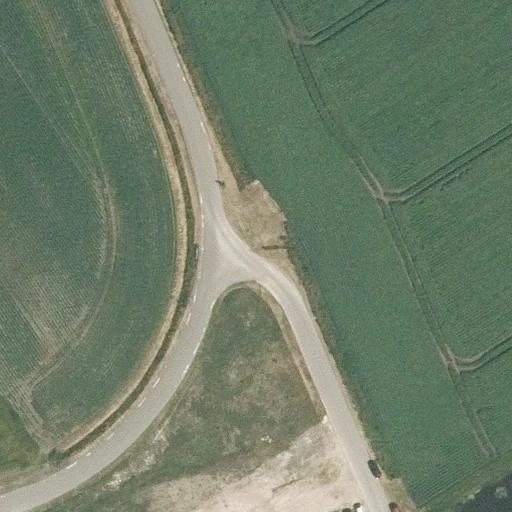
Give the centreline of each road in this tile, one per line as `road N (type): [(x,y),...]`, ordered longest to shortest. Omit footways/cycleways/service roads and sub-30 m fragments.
road 1 (unclassified): [(0,506),(66,479),(144,415),(189,338),(213,257)]
road 2 (unclassified): [(380,511),(290,290),(271,273),(213,257)]
road 3 (unclassified): [(213,257),(212,202),(196,137),(140,0)]
